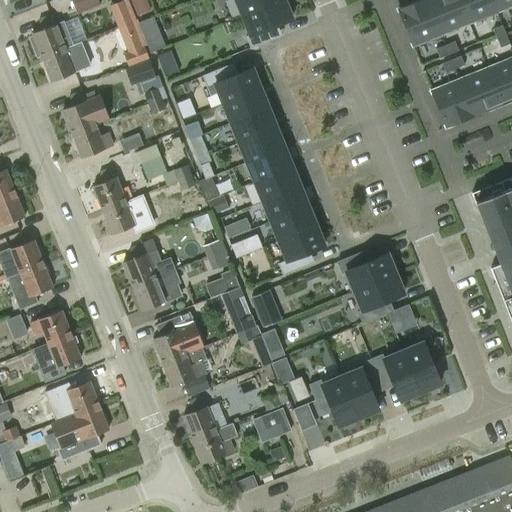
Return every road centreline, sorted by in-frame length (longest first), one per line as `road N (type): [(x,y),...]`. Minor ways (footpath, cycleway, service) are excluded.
road 1 (residential): [(178,479),(0,48)]
road 2 (residential): [(488,414),(320,0)]
road 3 (residential): [(239,511),(488,414)]
